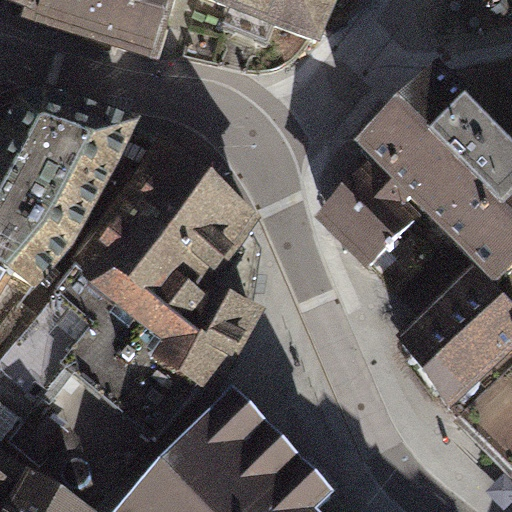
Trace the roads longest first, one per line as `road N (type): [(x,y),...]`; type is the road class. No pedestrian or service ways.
road 1 (residential): [(266,159),(375,439),(440,511)]
road 2 (residential): [(0,49),(209,107),(266,159)]
road 3 (residential): [(266,159),(366,41)]
road 4 (residential): [(366,41),(458,55),(511,44)]
